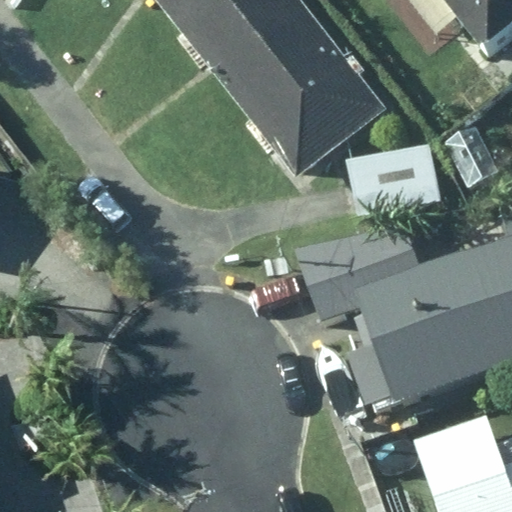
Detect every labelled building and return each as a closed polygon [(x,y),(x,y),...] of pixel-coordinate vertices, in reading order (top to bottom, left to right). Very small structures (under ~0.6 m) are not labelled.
[(155,6),(230,100),(320,32),(294,0),(160,0),(159,2),(155,6)] [(511,0),(444,0),(492,60),(511,44),(511,0)] [(391,118),(320,32),(230,100),(303,191),(391,118)] [(444,210),(431,150),(350,169),(346,169),(360,229),(444,210)] [(403,415),(511,377),(511,224),(449,246),(457,271),(364,303),(403,415)] [(416,261),(408,236),(368,250),(377,274),(416,261)] [(449,511),(511,511),(511,486),(509,488),(494,444),(433,467),(449,511)]
